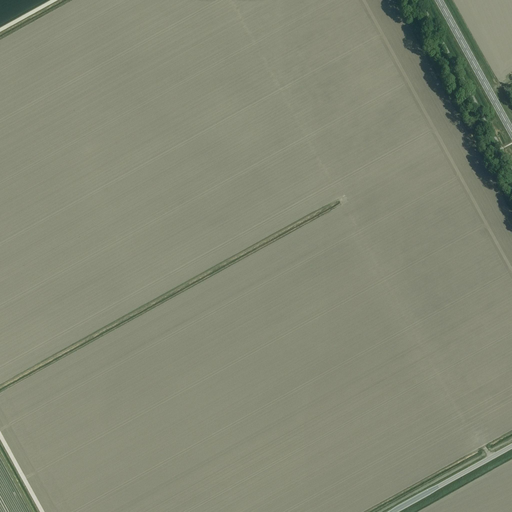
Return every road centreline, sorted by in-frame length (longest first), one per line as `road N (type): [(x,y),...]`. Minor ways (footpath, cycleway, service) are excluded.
road 1 (secondary): [(511,133),(438,0)]
road 2 (unclassified): [(511,445),(392,511)]
